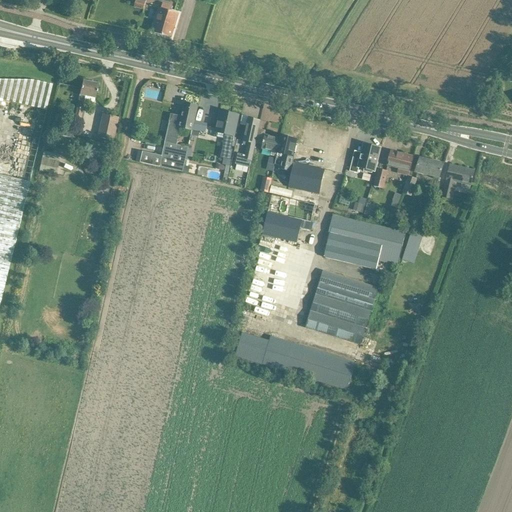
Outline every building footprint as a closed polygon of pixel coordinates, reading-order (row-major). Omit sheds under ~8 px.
[(136,0),(134,7),(144,9),(146,0),(136,0)] [(161,9),(159,9),(151,32),(171,38),(178,14),(170,12),(172,6),(163,3),(161,9)] [(0,79),(0,98),(46,110),(52,85),(34,80),(0,79)] [(82,81),(79,95),(74,118),(80,119),(83,102),(94,104),(98,84),(82,81)] [(192,130),(195,116),(197,106),(185,104),(181,124),(170,122),(167,132),(162,156),(142,152),(140,163),(181,172),(187,147),(177,145),(180,128),(192,131),(192,130)] [(217,123),(216,130),(227,132),(225,140),(224,139),(223,148),(231,149),(231,148),(236,125),(239,115),(223,112),(221,120),(218,119),(217,123)] [(104,114),(101,124),(98,138),(114,141),(119,118),(104,114)] [(248,118),(246,128),(243,141),(244,141),(243,145),(247,146),(245,155),(238,154),(236,164),(249,167),(251,160),(260,121),(248,118)] [(74,127),(53,122),(51,133),(72,138),(74,127)] [(276,157),(280,139),(265,136),(262,149),(272,151),(271,156),(276,157)] [(280,139),(276,157),(277,157),(275,165),(280,166),(279,170),(292,173),(289,188),(319,194),(323,177),(326,178),(327,171),(294,163),(294,164),(291,163),(294,152),(296,153),(298,145),(296,145),(297,139),(281,136),(280,139)] [(350,172),(358,173),(359,168),(365,169),(364,171),(372,173),(372,171),(374,171),(380,148),(364,144),(361,158),(353,156),(350,172)] [(223,148),(221,158),(224,159),(223,165),(229,166),(230,166),(233,150),(231,149),(223,148)] [(44,151),(39,171),(56,175),(60,155),(44,151)] [(409,176),(414,157),(391,151),(388,166),(398,169),(397,174),(407,177),(409,177),(409,176)] [(439,179),(444,164),(420,158),(415,173),(439,179)] [(450,165),(448,175),(443,197),(452,199),(457,182),(462,184),(461,189),(469,191),(470,186),(474,171),(466,169),(465,170),(461,169),(461,168),(450,165)] [(378,170),(373,186),(383,189),(388,173),(378,170)] [(0,302),(29,182),(0,174),(0,302)] [(412,196),(417,179),(409,176),(409,177),(407,177),(402,193),(412,196)] [(272,179),(263,177),(260,191),(269,193),(272,179)] [(316,206),(280,198),(272,196),(262,235),(297,244),(302,221),(313,223),(316,206)] [(380,214),(383,206),(374,203),(371,211),(380,214)] [(383,270),(383,269),(390,270),(392,264),(397,265),(404,233),(342,218),(333,215),(329,232),(330,232),(326,248),(324,256),(340,260),(348,262),(377,269),(383,270)] [(414,256),(422,232),(412,229),(402,260),(410,263),(412,256),(414,256)] [(323,271),(305,328),(359,345),(377,289),(323,271)] [(408,302),(408,310),(421,310),(421,302),(408,302)] [(271,337),(269,341),(242,332),(235,356),(347,391),(355,363),(271,337)]
